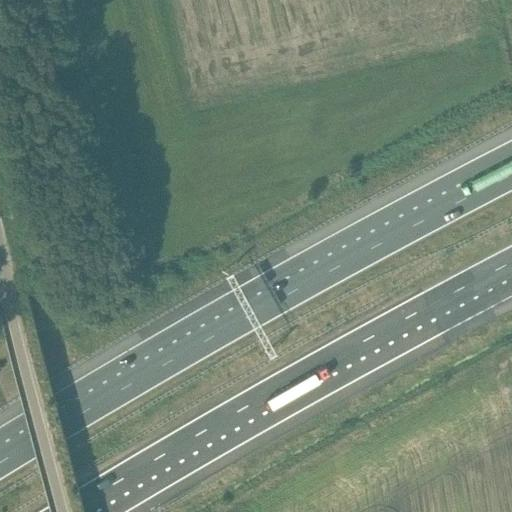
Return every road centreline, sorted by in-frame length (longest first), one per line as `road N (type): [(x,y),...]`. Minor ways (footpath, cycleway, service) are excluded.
road 1 (motorway): [(511,172),(0,461)]
road 2 (motorway): [(64,511),(511,262)]
road 3 (unclassified): [(64,511),(0,251)]
